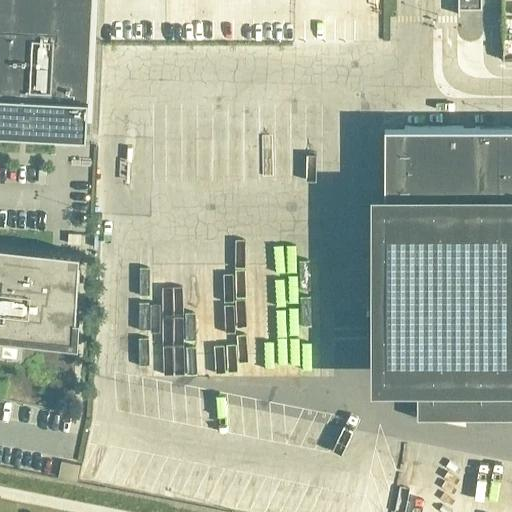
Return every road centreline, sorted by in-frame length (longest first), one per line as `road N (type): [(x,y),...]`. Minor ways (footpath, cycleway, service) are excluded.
road 1 (unknown): [(125,208),(112,374),(116,406),(135,434),(282,458),(337,443),(385,414)]
road 2 (unknown): [(246,58),(390,85),(372,106),(360,142),(360,225)]
road 3 (unknown): [(204,54),(163,63),(144,83),(125,208)]
road 4 (unknown): [(360,225),(358,356),(385,414)]
road 5 (unknown): [(204,54),(204,214)]
road 6 (unknown): [(246,58),(245,217)]
road 7 (unknown): [(385,414),(416,434),(511,446)]
road 8 (unknown): [(125,208),(0,200)]
